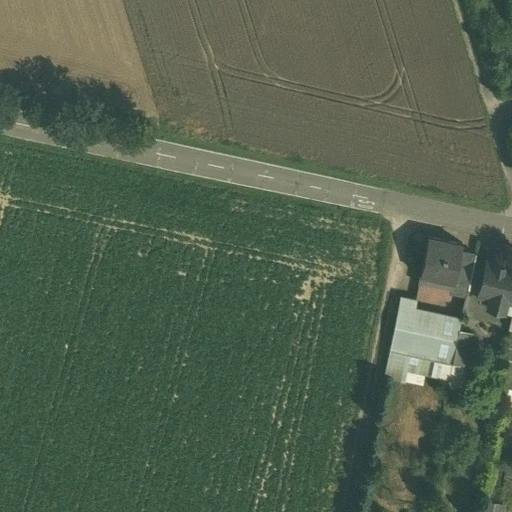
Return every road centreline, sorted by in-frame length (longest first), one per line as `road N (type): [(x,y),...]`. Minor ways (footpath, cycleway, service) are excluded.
road 1 (tertiary): [(0,120),(511,229)]
road 2 (track): [(338,511),(407,205)]
